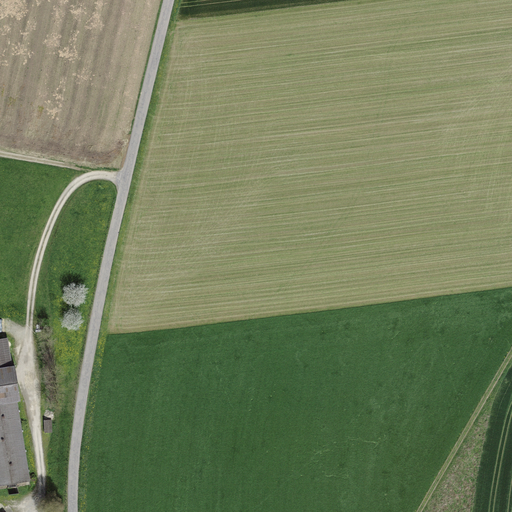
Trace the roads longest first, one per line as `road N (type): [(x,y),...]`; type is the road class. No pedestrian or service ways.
road 1 (unclassified): [(71,511),(81,401),(168,0)]
road 2 (track): [(100,176),(65,195),(46,237),(30,297),(40,490),(5,502)]
road 3 (track): [(419,511),(511,354)]
road 4 (track): [(0,157),(123,180)]
